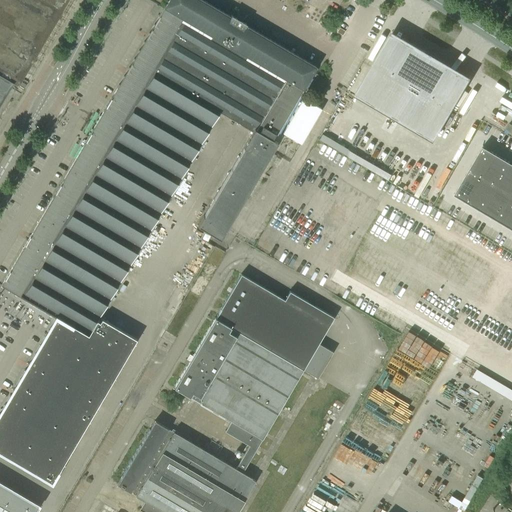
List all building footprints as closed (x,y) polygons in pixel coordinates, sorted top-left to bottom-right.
[(0,0),(0,75),(13,83),(61,0),(0,0)] [(201,0),(167,0),(163,9),(1,285),(55,316),(54,317),(55,319),(63,323),(48,350),(44,347),(3,417),(16,424),(0,451),(0,452),(52,483),(137,339),(101,318),(99,322),(97,320),(219,113),(252,132),(203,215),(197,225),(220,238),(277,142),(273,140),(303,90),(316,67),(245,25),(246,24),(241,22),(243,18),(238,15),(236,18),(231,16),(230,17),(201,0)] [(392,32),(356,93),(433,138),(469,77),(392,32)] [(0,75),(0,104),(13,83),(0,75)] [(511,163),(483,146),(454,194),(511,227),(511,163)] [(195,283),(202,287),(215,266),(208,262),(195,283)] [(236,511),(255,480),(251,478),(251,477),(242,472),(303,369),(307,371),(317,377),(333,351),(318,343),(334,317),(315,306),(308,302),(289,291),(284,299),(241,274),(226,300),(224,302),(220,309),(221,309),(219,312),(217,314),(215,318),(215,317),(194,352),(186,366),(176,384),(174,387),(176,388),(189,396),(231,421),(225,431),(249,445),(235,468),(176,433),(155,420),(150,429),(117,484),(144,501),(139,509),(144,511),(236,511)] [(388,288),(397,291),(401,278),(392,275),(388,288)] [(511,385),(464,359),(459,367),(511,396),(511,385)] [(0,511),(34,511),(39,505),(0,482),(0,511)] [(470,502),(479,487),(472,483),(462,498),(470,502)]
